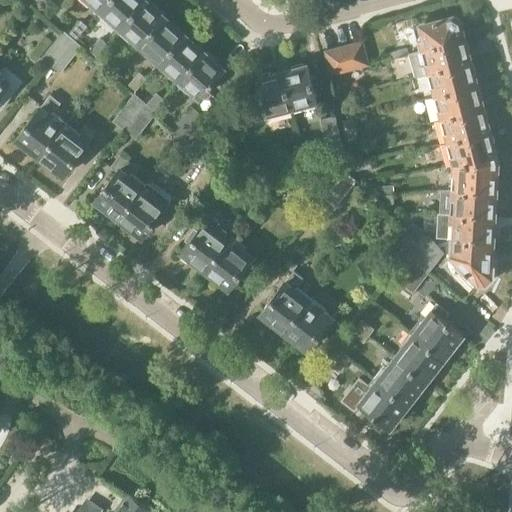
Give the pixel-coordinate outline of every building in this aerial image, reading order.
[(88,0),(100,11),(109,0),(88,0)] [(120,28),(144,0),(109,0),(100,11),(120,28)] [(139,45),(165,16),(146,0),(144,0),(120,28),(139,45)] [(57,21),(58,20),(68,9),(60,2),(50,15),(57,21)] [(453,15),(413,27),(420,51),(422,51),(439,46),(443,48),(449,46),(450,43),(465,39),(459,19),(453,15)] [(159,62),(185,34),(165,16),(139,45),(159,62)] [(77,39),(78,38),(88,26),(80,20),(69,32),(77,39)] [(49,63),(70,36),(59,26),(37,54),(49,63)] [(180,80),(205,51),(185,34),(159,62),(180,80)] [(61,73),(81,47),(82,46),(70,36),(49,63),(61,73)] [(96,56),(97,56),(108,44),(100,37),(89,50),(96,56)] [(439,46),(422,51),(428,74),(447,69),(450,71),(455,70),(457,66),(471,63),(465,39),(450,43),(449,46),(443,48),(439,46)] [(350,45),(356,68),(369,65),(363,41),(350,45)] [(344,72),(346,71),(356,68),(350,45),(338,48),(344,72)] [(331,75),(344,72),(338,48),(325,52),(331,75)] [(392,58),(408,54),(407,48),(391,52),(392,58)] [(205,51),(180,80),(200,98),(225,69),(205,51)] [(116,74),(117,73),(127,61),(120,54),(109,67),(116,74)] [(447,69),(428,74),(434,97),(452,92),(456,94),(461,92),(462,90),(477,86),(471,63),(457,66),(455,70),(450,71),(447,69)] [(281,71),(291,108),(317,101),(307,64),(281,71)] [(7,66),(0,74),(0,109),(1,110),(24,80),(7,66)] [(248,120),(291,108),(281,71),(255,78),(261,99),(245,103),(248,120)] [(128,85),(136,91),(147,79),(139,72),(128,85)] [(452,92),(434,97),(440,120),(458,115),(463,117),(466,115),(468,113),(483,109),(477,86),(462,90),(461,92),(456,94),(452,92)] [(146,103),(157,112),(166,100),(156,92),(146,103)] [(146,103),(135,93),(134,93),(113,121),(125,130),(146,103)] [(64,125),(52,116),(61,103),(50,94),(41,107),(40,107),(16,139),(40,157),(64,125)] [(347,109),(343,95),(336,97),(340,111),(347,109)] [(157,112),(146,103),(125,130),(137,139),(157,112)] [(186,137),(205,116),(192,105),(174,125),(186,137)] [(458,115),(440,120),(446,143),(447,143),(465,138),(469,139),(473,138),(475,136),(490,132),(483,109),(468,113),(466,115),(463,117),(458,115)] [(328,152),(343,148),(344,148),(336,115),(320,119),(328,152)] [(186,137),(199,149),(217,128),(205,116),(186,137)] [(63,175),(96,133),(85,125),(77,135),(64,125),(40,157),(63,175)] [(447,143),(446,143),(452,166),(471,161),(475,163),(479,161),(481,158),(496,155),(490,132),(475,136),(473,138),(469,139),(465,138),(447,143)] [(346,145),(348,153),(361,151),(359,142),(346,145)] [(452,166),(451,190),(470,191),(473,188),(476,188),(479,191),(495,192),(497,159),(496,155),(481,158),(479,161),(475,163),(471,161),(452,166)] [(120,168),(96,200),(119,218),(144,187),(131,177),(138,169),(140,167),(127,158),(120,168)] [(200,196),(221,169),(209,159),(188,187),(200,196)] [(355,170),(363,169),(371,167),(369,159),(354,162),(355,170)] [(326,199),(347,172),(334,162),(313,189),(326,199)] [(232,179),(229,176),(221,169),(200,196),(211,205),(232,179)] [(357,180),(349,174),(347,172),(326,199),(336,207),(357,180)] [(144,187),(119,218),(143,237),(167,205),(171,200),(147,182),(144,187)] [(393,183),(375,185),(377,194),(394,192),(393,183)] [(440,190),(439,212),(449,213),(449,215),(468,215),(471,212),(475,213),(478,216),(494,216),(495,192),(479,191),(476,188),(473,188),(470,191),(451,190),(440,190)] [(372,196),(386,210),(394,203),(394,194),(372,196)] [(206,220),(182,252),(205,270),(230,238),(237,229),(224,219),(214,211),(206,220)] [(437,212),(436,237),(454,238),(453,238),(468,239),(470,236),(475,237),(477,240),(492,240),(494,216),(478,216),(475,213),(471,212),(468,215),(449,215),(449,213),(439,212),(437,212)] [(429,235),(425,235),(419,228),(410,235),(411,237),(431,237),(429,235)] [(416,242),(411,237),(410,235),(406,231),(383,260),(395,269),(406,254),(416,242)] [(456,249),(451,254),(479,283),(487,283),(493,278),(494,255),(492,255),(492,240),(477,240),(475,237),(470,236),(468,239),(453,238),(453,246),(456,249)] [(444,253),(431,237),(411,237),(416,242),(406,254),(429,272),(444,253)] [(230,238),(205,270),(229,288),(254,257),(230,238)] [(413,293),(429,272),(406,254),(395,269),(389,275),(413,293)] [(309,300),(295,290),(305,278),(293,270),(286,282),(261,314),(285,332),(309,300)] [(309,300),(285,332),(308,350),(332,318),(309,300)] [(432,310),(413,333),(444,358),(463,334),(443,318),(448,312),(437,303),(432,310)] [(356,326),(369,336),(374,329),(361,319),(356,326)] [(364,343),(369,336),(356,326),(350,333),(364,343)] [(413,333),(395,356),(426,381),(444,358),(413,333)] [(350,358),(339,349),(323,370),(335,379),(350,358)] [(395,356),(377,379),(409,403),(426,381),(395,356)] [(359,376),(340,400),(354,411),(359,404),(389,428),(409,403),(377,379),(371,386),(359,376)] [(146,511),(126,498),(116,511),(146,511)]
